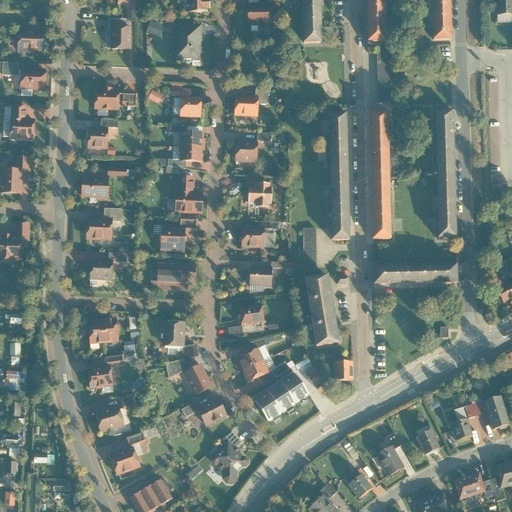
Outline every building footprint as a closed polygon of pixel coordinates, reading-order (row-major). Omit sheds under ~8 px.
[(207,15),(206,0),(185,0),(186,15),(207,15)] [(320,15),(320,0),(303,0),(304,16),(320,15)] [(432,0),(434,44),(450,44),(450,22),(449,0),(432,0)] [(511,17),(511,0),(496,0),(497,18),(511,17)] [(247,7),(248,28),(269,28),(269,7),(247,7)] [(384,7),(367,7),(368,44),(384,43),(384,7)] [(321,48),(320,15),(304,16),(305,48),(321,48)] [(162,26),(150,21),(146,32),(158,37),(162,26)] [(107,31),(110,31),(126,31),(126,22),(108,22),(107,31)] [(201,64),(201,27),(172,27),(172,64),(201,64)] [(44,50),(44,32),(31,32),(31,30),(19,29),(18,51),(31,52),(31,50),(44,50)] [(129,53),(129,31),(126,31),(110,31),(109,53),(129,53)] [(390,102),(389,52),(377,52),(378,103),(390,102)] [(18,62),(2,62),(2,75),(18,75),(18,62)] [(21,68),(20,88),(45,89),(45,69),(21,68)] [(127,91),(104,90),(103,109),(126,110),(126,104),(127,95),(127,91)] [(151,90),(148,99),(159,104),(162,95),(151,90)] [(255,91),(254,97),(257,97),(256,105),(266,105),(267,91),(255,91)] [(140,95),(127,95),(126,104),(132,104),(132,107),(139,107),(140,95)] [(188,97),(179,96),(179,115),(199,116),(199,97),(188,97)] [(254,97),(235,96),(234,114),(256,115),(256,105),(257,97),(254,97)] [(11,107),(10,118),(26,119),(26,107),(11,107)] [(453,128),(453,108),(434,108),(437,237),(456,236),(455,212),(454,181),(454,154),(453,128)] [(390,239),(387,109),(368,110),(369,130),(370,154),(370,184),(371,212),(371,239),(390,239)] [(345,128),(345,111),(326,111),(329,240),(348,239),(348,216),(347,190),(346,159),(345,128)] [(33,141),(33,119),(26,119),(10,118),(10,140),(33,141)] [(117,120),(99,120),(99,127),(117,128),(117,120)] [(106,130),(87,130),(86,148),(106,149),(106,130)] [(270,134),(257,133),(256,141),(269,141),(270,134)] [(179,134),(179,146),(202,147),(203,134),(185,134),(179,134)] [(257,143),(235,142),(234,162),(256,163),(257,143)] [(202,147),(179,146),(178,159),(178,160),(184,160),(202,161),(202,147)] [(15,170),(21,171),(29,171),(30,158),(16,157),(15,170)] [(184,169),(184,160),(178,160),(178,159),(166,159),(166,166),(184,169)] [(2,170),(1,193),(20,194),(21,171),(15,170),(2,170)] [(92,178),(81,177),(80,197),(89,198),(89,202),(95,202),(95,200),(106,200),(107,177),(92,176),(92,178)] [(174,211),(201,212),(201,195),(192,194),(192,178),(176,178),(176,194),(175,194),(174,211)] [(255,188),(248,188),(248,204),(255,204),(255,208),(268,208),(268,204),(271,204),(271,189),(268,189),(268,184),(255,184),(255,188)] [(103,209),(103,220),(110,221),(110,222),(121,223),(121,210),(103,209)] [(179,219),(178,227),(183,228),(183,231),(195,231),(195,220),(179,219)] [(103,220),(86,220),(85,239),(110,240),(110,222),(110,221),(103,220)] [(22,238),(22,240),(28,240),(29,223),(16,223),(15,237),(22,238)] [(178,227),(161,227),(160,249),(182,249),(183,231),(183,228),(178,227)] [(259,229),(242,228),(241,247),(262,248),(262,229),(259,229)] [(315,269),(315,229),(303,229),(303,269),(315,269)] [(15,237),(0,236),(0,260),(12,261),(12,259),(21,259),(22,240),(22,238),(15,237)] [(107,253),(106,262),(111,262),(125,263),(125,254),(107,253)] [(106,262),(90,262),(90,279),(110,280),(111,262),(106,262)] [(195,273),(195,265),(156,263),(155,282),(149,282),(149,290),(185,292),(186,273),(195,273)] [(429,265),(430,284),(458,283),(457,264),(429,265)] [(429,265),(401,266),(401,285),(430,284),(429,265)] [(373,267),(374,285),(401,285),(401,266),(373,267)] [(270,268),(250,268),(249,286),(270,287),(270,268)] [(511,298),(511,282),(505,269),(490,276),(504,303),(511,298)] [(328,289),(325,274),(302,279),(313,341),(337,336),(332,313),(328,289)] [(239,309),(240,327),(262,324),(260,306),(239,309)] [(21,323),(21,314),(5,313),(5,323),(21,323)] [(115,319),(101,320),(102,343),(117,342),(115,319)] [(102,343),(101,320),(85,321),(87,344),(102,343)] [(181,347),(182,324),(162,323),(161,346),(181,347)] [(246,344),(249,353),(257,349),(265,345),(263,339),(246,344)] [(124,352),(135,351),(134,341),(124,342),(124,352)] [(10,343),(10,355),(21,356),(21,343),(10,343)] [(195,345),(181,348),(183,359),(197,355),(195,345)] [(235,359),(240,371),(263,361),(257,349),(249,353),(235,359)] [(121,355),(103,357),(104,365),(122,362),(121,355)] [(178,361),(164,364),(167,380),(180,373),(178,361)] [(263,361),(240,371),(246,383),(268,373),(263,361)] [(271,371),(275,378),(288,370),(284,363),(271,371)] [(199,365),(182,374),(194,395),(210,387),(199,365)] [(336,365),(336,382),(352,382),(351,365),(336,365)] [(107,366),(86,369),(88,389),(110,386),(107,366)] [(6,371),(6,379),(11,380),(11,387),(18,387),(18,383),(26,383),(26,372),(6,371)] [(283,382),(280,384),(294,404),(308,395),(297,379),(294,375),(283,382)] [(468,383),(478,389),(482,383),(471,377),(468,383)] [(269,391),(267,393),(281,413),(294,404),(280,384),(278,385),(269,391)] [(264,394),(253,402),(256,406),(257,407),(267,422),(281,413),(267,393),(264,394)] [(131,394),(118,398),(121,409),(134,406),(131,394)] [(508,424),(500,398),(484,403),(492,429),(508,424)] [(196,410),(205,426),(224,417),(215,400),(199,408),(196,410)] [(9,416),(21,416),(20,402),(9,403),(9,416)] [(184,416),(196,410),(199,408),(196,402),(181,410),(184,416)] [(474,406),(464,409),(468,420),(477,417),(474,406)] [(117,407),(93,414),(99,433),(123,426),(117,407)] [(471,437),(466,420),(451,425),(456,441),(471,437)] [(439,449),(430,431),(416,438),(424,456),(439,449)] [(218,443),(221,446),(226,441),(234,449),(240,443),(230,432),(218,443)] [(141,433),(125,439),(127,447),(144,441),(141,433)] [(4,445),(21,445),(21,435),(4,435),(4,445)] [(386,439),(391,448),(392,450),(400,447),(393,435),(386,439)] [(234,449),(226,441),(221,446),(209,458),(209,463),(212,466),(216,466),(221,471),(221,480),(225,484),(231,485),(236,481),(236,472),(241,467),(244,467),(247,465),(247,461),(244,458),(242,458),(234,449)] [(131,448),(108,457),(116,476),(138,468),(131,448)] [(391,448),(376,457),(387,477),(403,468),(392,450),(391,448)] [(54,463),(54,454),(33,454),(33,463),(54,463)] [(15,483),(15,461),(4,461),(4,483),(15,483)] [(511,462),(494,467),(497,479),(500,490),(511,486),(511,462)] [(479,474),(453,482),(459,501),(483,493),(485,493),(482,484),(479,474)] [(361,476),(348,487),(358,499),(371,489),(361,476)] [(497,479),(490,481),(493,493),(497,503),(504,501),(500,490),(497,479)] [(147,487),(159,506),(170,500),(158,481),(147,487)] [(490,481),(482,484),(485,493),(483,493),(484,496),(493,493),(490,481)] [(53,482),(53,491),(65,491),(65,482),(53,482)] [(334,493),(328,485),(319,492),(326,500),(334,493)] [(147,487),(137,493),(148,511),(149,511),(159,506),(147,487)] [(4,505),(14,505),(14,492),(4,492),(4,505)] [(449,511),(442,492),(414,502),(417,511),(449,511)] [(148,511),(137,493),(127,499),(134,511),(148,511)] [(336,511),(322,497),(308,511),(336,511)]
